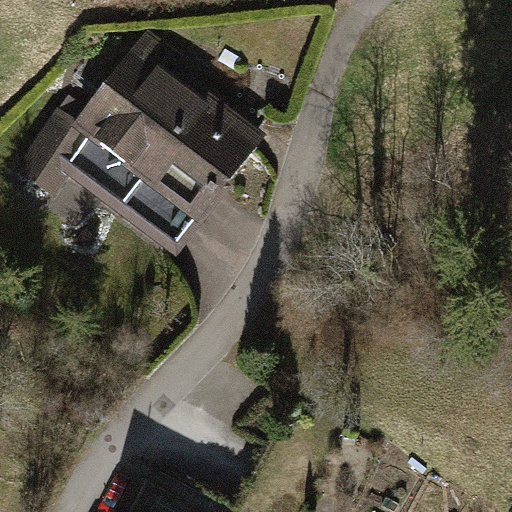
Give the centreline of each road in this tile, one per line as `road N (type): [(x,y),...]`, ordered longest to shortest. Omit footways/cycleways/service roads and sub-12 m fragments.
road 1 (unclassified): [(75,511),(109,451),(273,270),(306,175)]
road 2 (track): [(306,175),(327,75),(372,0)]
